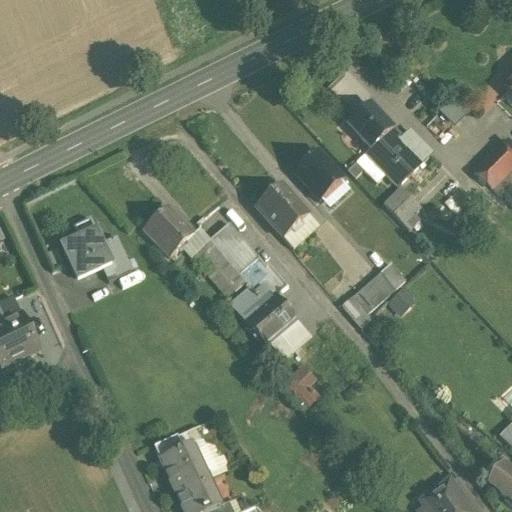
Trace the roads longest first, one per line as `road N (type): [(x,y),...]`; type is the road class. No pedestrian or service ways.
road 1 (residential): [(160,107),(391,374),(494,511)]
road 2 (secondary): [(379,0),(160,107)]
road 3 (residential): [(2,183),(83,368)]
road 4 (secondary): [(160,107),(2,183)]
road 5 (residential): [(83,368),(149,511)]
